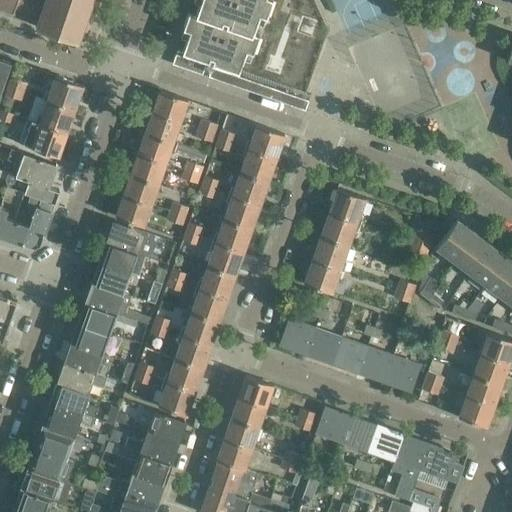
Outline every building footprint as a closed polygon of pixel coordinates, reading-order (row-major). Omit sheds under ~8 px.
[(0,0),(0,7),(37,20),(35,26),(77,40),(80,34),(85,36),(97,0),(0,0)] [(199,0),(195,12),(188,9),(182,28),(189,30),(181,51),(207,60),(209,57),(213,58),(211,62),(237,71),(245,50),(252,52),(258,34),(251,31),(258,12),(264,14),(269,0),(199,0)] [(182,56),(175,54),(171,63),(179,66),(182,56)] [(190,59),(182,56),(179,66),(186,69),(190,59)] [(0,89),(3,80),(4,81),(10,62),(0,58),(0,89)] [(197,61),(190,59),(186,69),(194,71),(197,61)] [(205,64),(197,61),(194,71),(201,74),(205,64)] [(218,69),(211,66),(208,76),(215,79),(218,69)] [(226,71),(218,69),(215,79),(222,81),(226,71)] [(233,74),(226,71),(222,81),(230,84),(233,74)] [(241,77),(233,74),(230,84),(237,86),(241,77)] [(11,75),(7,85),(24,90),(24,91),(27,81),(11,75)] [(52,79),(45,98),(74,108),(82,85),(72,81),(72,80),(67,78),(66,79),(55,75),(54,80),(52,79)] [(248,79),(241,77),(237,86),(245,89),(248,79)] [(255,82),(248,79),(245,89),(252,92),(255,82)] [(263,84),(255,82),(252,92),(259,94),(263,84)] [(270,87),(263,84),(259,94),(267,97),(270,87)] [(7,85),(4,94),(20,100),(24,90),(7,85)] [(278,90),(270,87),(267,97),(274,99),(278,90)] [(158,93),(151,112),(180,121),(183,113),(186,103),(185,103),(187,99),(175,95),(175,94),(170,93),(159,89),(158,93)] [(285,92),(278,90),(274,99),(282,102),(285,92)] [(292,95),(285,92),(282,102),(289,104),(292,95)] [(300,97),(292,95),(289,104),(296,107),(300,97)] [(308,100),(300,97),(296,107),(304,110),(308,100)] [(45,98),(37,122),(66,132),(74,108),(45,98)] [(0,107),(0,118),(12,123),(15,113),(0,107)] [(151,112),(145,130),(173,140),(180,121),(151,112)] [(26,118),(18,142),(31,146),(41,150),(47,152),(58,156),(58,155),(66,132),(37,122),(26,118)] [(200,119),(197,127),(214,133),(217,125),(200,119)] [(252,131),(246,148),(275,158),(281,141),(283,133),(272,129),(267,127),(267,128),(256,124),(253,131),(252,131)] [(197,127),(194,135),(211,141),(214,133),(197,127)] [(217,137),(233,142),(236,133),(220,128),(217,137)] [(145,130),(138,152),(159,160),(165,162),(173,140),(145,130)] [(214,145),(230,151),(233,142),(217,137),(216,137),(214,145)] [(176,142),(173,152),(202,162),(205,152),(203,152),(180,144),(176,142)] [(19,162),(15,173),(47,185),(55,163),(25,153),(25,152),(10,147),(7,157),(19,162)] [(246,148),(238,171),(267,181),(275,158),(246,148)] [(138,152),(130,173),(158,183),(165,162),(159,160),(138,152)] [(203,165),(186,159),(183,168),(200,173),(203,165)] [(200,173),(183,168),(181,176),(198,181),(200,173)] [(7,171),(4,178),(4,179),(6,185),(14,188),(23,191),(30,193),(26,203),(35,205),(35,204),(50,210),(50,208),(52,209),(54,201),(58,189),(47,185),(15,173),(7,171)] [(238,171),(230,195),(258,205),(267,181),(238,171)] [(130,173),(123,194),(151,204),(158,183),(130,173)] [(220,180),(203,175),(200,183),(218,189),(220,180)] [(218,189),(200,183),(198,191),(215,197),(218,189)] [(14,188),(6,185),(1,199),(9,202),(14,188)] [(336,187),(327,213),(355,223),(364,197),(353,193),(348,191),(336,187)] [(123,194),(116,215),(129,220),(144,225),(151,204),(123,194)] [(230,195),(222,217),(250,227),(258,205),(230,195)] [(171,201),(168,210),(185,216),(188,207),(171,201)] [(25,224),(19,242),(33,246),(40,243),(52,209),(50,208),(50,210),(35,204),(35,205),(28,225),(25,224)] [(0,207),(0,234),(19,242),(25,224),(4,217),(7,209),(0,207)] [(168,210),(165,218),(182,224),(185,216),(168,210)] [(327,213),(319,236),(347,246),(355,223),(327,213)] [(222,217),(213,241),(242,251),(250,227),(222,217)] [(114,219),(106,241),(136,251),(141,237),(149,240),(151,233),(130,226),(129,225),(118,221),(114,219)] [(456,219),(435,247),(451,259),(472,231),(456,219)] [(204,227),(187,222),(184,230),(202,235),(204,227)] [(202,235),(184,230),(182,238),(199,244),(202,235)] [(472,231),(451,259),(467,271),(488,243),(472,231)] [(415,232),(412,240),(428,246),(431,237),(415,232)] [(319,236),(312,257),(340,266),(347,246),(319,236)] [(412,240),(409,249),(425,254),(428,246),(412,240)] [(102,252),(99,261),(129,272),(137,275),(144,254),(136,251),(106,241),(106,242),(104,244),(101,251),(102,252)] [(213,241),(206,263),(234,273),(242,251),(213,241)] [(488,243),(467,271),(484,283),(505,255),(488,243)] [(511,260),(505,255),(484,283),(500,296),(511,280),(511,260)] [(312,257),(303,282),(314,286),(319,288),(319,287),(331,291),(340,266),(312,257)] [(93,279),(92,281),(122,291),(129,272),(99,261),(96,269),(95,271),(93,278),(93,279)] [(206,263),(197,287),(226,297),(234,273),(206,263)] [(154,280),(161,282),(162,283),(166,270),(158,267),(154,280)] [(169,277),(185,282),(188,274),(172,269),(169,277)] [(430,276),(423,286),(432,293),(439,283),(430,276)] [(167,284),(183,290),(185,282),(169,277),(167,284)] [(161,282),(154,280),(153,279),(146,299),(154,302),(161,282)] [(399,279),(396,287),(411,293),(414,284),(399,279)] [(511,280),(500,296),(511,304),(511,280)] [(88,293),(85,301),(136,319),(147,323),(149,317),(125,308),(130,294),(122,291),(92,281),(92,283),(90,284),(88,291),(88,293)] [(423,286),(418,292),(428,300),(432,293),(423,286)] [(197,287),(189,310),(218,320),(226,297),(197,287)] [(396,287),(393,296),(409,301),(411,293),(396,287)] [(0,312),(10,316),(11,316),(13,315),(16,306),(14,303),(16,298),(0,292),(0,312)] [(313,306),(320,308),(325,296),(317,293),(313,306)] [(432,293),(428,300),(437,307),(442,300),(432,293)] [(79,319),(78,322),(108,332),(113,319),(133,326),(136,319),(85,301),(82,310),(81,311),(78,318),(79,319)] [(472,301),(467,308),(476,312),(478,305),(472,301)] [(453,304),(451,311),(462,315),(465,308),(453,304)] [(310,314),(317,317),(320,308),(313,306),(310,314)] [(317,317),(325,319),(328,311),(320,308),(317,317)] [(465,308),(462,315),(473,319),(476,312),(465,308)] [(189,310),(181,334),(209,344),(218,320),(189,310)] [(10,316),(0,312),(0,338),(1,339),(3,336),(7,334),(10,326),(7,322),(9,316),(11,316),(10,316)] [(152,323),(169,329),(171,321),(155,316),(152,323)] [(295,318),(294,319),(288,317),(286,324),(285,324),(283,329),(284,329),(280,341),(306,351),(315,325),(295,318)] [(494,318),(491,326),(502,330),(505,322),(494,318)] [(74,333),(71,342),(101,352),(108,332),(78,322),(77,324),(76,325),(74,331),(74,333)] [(511,324),(505,322),(502,330),(511,333),(511,324)] [(150,330),(166,336),(169,329),(152,323),(150,330)] [(363,332),(371,335),(374,327),(366,324),(363,332)] [(315,325),(306,351),(332,360),(341,335),(315,325)] [(371,335),(378,338),(381,330),(374,327),(371,335)] [(401,328),(394,347),(402,349),(409,331),(401,328)] [(454,343),(457,335),(442,329),(439,338),(454,343)] [(488,331),(481,349),(509,359),(511,350),(511,339),(504,337),(504,336),(499,335),(488,331)] [(181,334),(173,356),(201,366),(209,344),(181,334)] [(341,335),(332,360),(358,369),(367,344),(341,335)] [(451,352),(454,343),(439,338),(436,346),(451,352)] [(67,353),(64,361),(104,375),(106,365),(98,362),(101,352),(71,342),(71,343),(69,345),(67,351),(67,353)] [(417,343),(414,350),(422,353),(425,345),(417,343)] [(367,344),(358,369),(384,378),(392,353),(367,344)] [(481,349),(473,373),(501,383),(509,359),(481,349)] [(392,353),(384,378),(409,387),(418,363),(414,362),(414,361),(392,353)] [(173,356),(165,380),(193,390),(201,366),(173,356)] [(57,380),(57,381),(87,392),(91,383),(102,387),(103,385),(111,387),(114,378),(104,375),(64,361),(61,370),(59,372),(57,379),(57,380)] [(127,383),(133,363),(127,361),(120,381),(127,383)] [(135,371),(152,376),(155,368),(138,363),(135,371)] [(439,384),(442,376),(427,370),(424,379),(439,384)] [(133,379),(150,384),(152,376),(135,371),(133,379)] [(244,373),(236,396),(266,405),(271,389),(270,388),(272,384),(260,379),(261,379),(255,377),(255,378),(244,373)] [(473,373),(465,394),(493,404),(501,383),(473,373)] [(436,393),(439,384),(424,379),(421,387),(436,393)] [(156,404),(159,405),(185,414),(193,390),(165,380),(156,404)] [(53,393),(50,401),(81,412),(93,416),(96,409),(83,404),(87,392),(57,381),(56,384),(55,385),(52,392),(53,393)] [(465,394),(458,415),(469,419),(469,420),(474,422),(474,421),(486,425),(493,404),(465,394)] [(236,396),(229,416),(259,426),(266,405),(236,396)] [(44,419),(43,422),(73,433),(77,422),(90,426),(93,416),(80,412),(81,412),(50,401),(47,411),(45,412),(43,418),(44,419)] [(119,405),(111,402),(105,420),(113,422),(119,405)] [(314,432),(342,442),(351,416),(324,406),(322,412),(321,411),(314,432)] [(296,416),(296,417),(312,422),(314,417),(315,413),(300,408),(298,411),(297,411),(296,416)] [(153,409),(145,430),(159,435),(176,441),(184,420),(176,417),(153,409)] [(118,410),(115,419),(123,422),(124,416),(123,412),(118,410)] [(229,416),(223,437),(252,446),(259,426),(229,416)] [(377,425),(351,416),(342,442),(368,451),(377,425)] [(296,417),(293,424),(309,430),(310,430),(312,422),(296,417)] [(42,426),(35,447),(66,458),(70,447),(78,449),(80,444),(83,436),(74,433),(73,433),(43,422),(41,421),(40,425),(42,426)] [(377,425),(368,451),(393,460),(402,435),(377,425)] [(121,433),(111,429),(109,437),(108,440),(117,443),(121,433)] [(127,436),(124,444),(169,460),(176,441),(159,435),(145,430),(142,441),(127,436)] [(98,433),(95,441),(105,444),(107,439),(108,440),(109,437),(98,433)] [(393,460),(391,467),(400,471),(392,494),(399,497),(407,499),(411,487),(413,483),(415,476),(417,476),(419,470),(429,444),(402,435),(393,460)] [(252,446),(223,437),(216,458),(216,459),(244,469),(252,446)] [(108,440),(103,450),(134,462),(132,470),(162,481),(169,460),(124,444),(123,445),(108,440)] [(321,446),(312,444),(309,452),(318,455),(321,446)] [(429,444),(419,470),(440,477),(440,475),(445,477),(445,476),(457,480),(462,465),(451,461),(454,453),(429,444)] [(35,447),(28,467),(59,478),(67,481),(74,460),(66,458),(35,447)] [(285,451),(282,458),(298,463),(301,456),(285,451)] [(88,462),(94,464),(97,454),(91,452),(88,462)] [(362,468),(365,460),(357,457),(354,466),(362,468)] [(282,458),(280,465),(296,471),(298,463),(282,458)] [(244,469),(216,459),(199,511),(243,511),(250,493),(256,472),(244,469)] [(369,471),(372,463),(365,460),(362,468),(369,471)] [(28,467),(21,487),(51,497),(63,501),(69,482),(67,481),(59,478),(28,467)] [(296,482),(301,470),(298,469),(293,481),(296,482)] [(102,475),(99,482),(155,501),(162,481),(132,470),(128,481),(127,484),(120,481),(102,475)] [(309,478),(310,479),(317,481),(320,474),(311,471),(309,478)] [(86,488),(95,491),(98,482),(84,477),(80,486),(86,488)] [(310,479),(303,498),(310,501),(317,481),(310,479)] [(338,483),(330,480),(326,493),(334,495),(338,483)] [(99,482),(97,489),(113,495),(109,508),(118,511),(120,511),(151,511),(155,501),(99,482)] [(21,487),(14,508),(26,511),(45,511),(51,497),(21,487)] [(368,502),(372,493),(355,487),(351,497),(368,502)] [(438,497),(411,487),(407,499),(434,509),(438,497)] [(89,507),(95,491),(86,488),(80,504),(89,507)] [(250,493),(243,511),(265,511),(270,499),(250,493)] [(268,507),(265,511),(285,511),(290,500),(280,497),(278,502),(270,499),(268,507)] [(285,511),(305,511),(306,511),(310,501),(303,498),(299,509),(288,505),(285,511)] [(389,503),(387,511),(389,511),(407,511),(408,509),(409,505),(391,498),(389,503)] [(96,511),(99,505),(92,502),(88,511),(96,511)]
